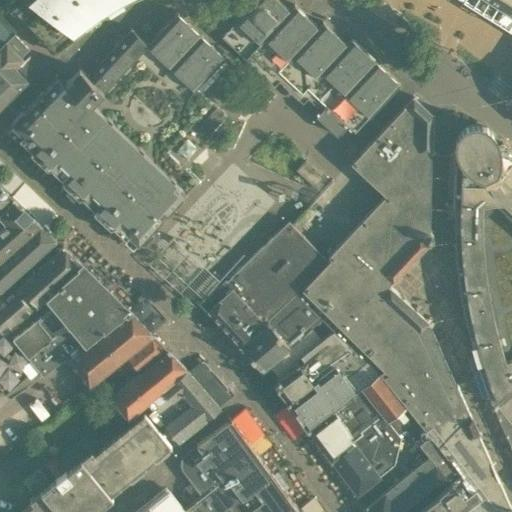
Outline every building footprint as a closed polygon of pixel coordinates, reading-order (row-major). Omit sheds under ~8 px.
[(11,0),(8,3),(12,6),(9,9),(51,54),(54,51),(56,53),(78,34),(100,18),(123,3),(129,0),(11,0)] [(279,0),(252,0),(220,35),(237,52),(245,59),(249,53),(273,76),(278,71),(302,93),(307,88),(325,105),(315,114),(336,134),(346,124),(354,131),(399,83),(351,37),(346,43),(322,21),(317,26),(294,4),(289,9),(279,0)] [(511,0),(469,0),(480,7),(495,16),(506,23),(511,26),(511,92),(504,100),(511,107),(511,0)] [(207,74),(211,70),(224,57),(176,11),(146,43),(130,28),(88,74),(86,75),(78,68),(77,69),(73,68),(68,73),(70,77),(63,84),(55,76),(24,110),(21,109),(12,119),(13,122),(10,124),(11,126),(7,130),(14,138),(17,137),(30,149),(29,152),(46,167),(49,166),(61,178),(61,181),(65,185),(77,197),(80,196),(93,208),(92,211),(109,226),(112,226),(124,237),(124,240),(130,247),(132,248),(136,243),(137,244),(139,242),(197,180),(187,171),(166,150),(194,120),(210,103),(194,89),(207,74)] [(0,45),(0,103),(26,78),(13,65),(21,57),(5,40),(0,45)] [(433,74),(413,96),(412,95),(412,96),(412,95),(350,161),(351,162),(327,187),(293,224),(330,258),(327,260),(302,286),(327,313),(381,371),(376,375),(405,411),(408,408),(415,417),(429,434),(461,474),(450,483),(413,511),(511,511),(511,509),(489,458),(456,384),(455,384),(448,368),(487,404),(511,384),(511,145),(433,74)] [(225,118),(215,108),(199,125),(209,134),(225,118)] [(323,176),(305,159),(295,170),(308,182),(313,186),(319,180),(323,176)] [(0,186),(0,211),(13,198),(0,186)] [(0,258),(21,240),(39,223),(13,198),(0,211),(0,258)] [(290,226),(286,222),(205,298),(212,305),(207,310),(208,311),(209,310),(239,344),(240,345),(242,348),(265,324),(302,286),(327,260),(290,226)] [(21,240),(0,258),(0,285),(35,255),(50,242),(55,238),(39,223),(21,240)] [(63,247),(62,246),(57,250),(0,300),(0,329),(3,333),(33,309),(31,307),(38,302),(42,298),(81,263),(78,261),(63,247)] [(42,298),(50,307),(29,324),(12,338),(37,368),(43,375),(74,349),(76,351),(82,345),(127,309),(127,308),(123,304),(83,266),(81,263),(42,298)] [(327,313),(302,286),(265,324),(285,348),(319,317),(321,319),(327,313)] [(76,351),(67,358),(89,385),(127,355),(151,333),(130,311),(128,309),(127,309),(82,345),(76,351)] [(327,313),(321,319),(333,330),(354,351),(336,368),(355,390),(359,387),(376,375),(381,371),(327,313)] [(265,324),(242,348),(244,350),(261,370),(266,365),(285,348),(265,324)] [(333,330),(317,342),(299,356),(297,362),(315,384),(336,368),(354,351),(333,330)] [(151,333),(127,355),(140,371),(167,349),(151,333)] [(167,349),(140,371),(110,395),(127,417),(146,402),(186,368),(169,351),(167,349)] [(315,384),(297,362),(277,378),(275,379),(274,382),(274,385),(274,386),(289,405),(315,384)] [(187,370),(186,368),(146,402),(177,440),(219,407),(187,370)] [(315,384),(289,405),(306,427),(334,407),(355,390),(336,368),(315,384)] [(405,411),(376,375),(359,387),(381,415),(388,424),(405,411)] [(359,387),(355,390),(334,407),(355,435),(352,438),(354,441),(361,435),(359,432),(381,415),(359,387)] [(511,391),(496,404),(511,425),(511,391)] [(511,425),(496,404),(492,407),(511,450),(511,425)] [(334,407),(306,427),(333,462),(354,445),(356,444),(354,441),(352,438),(355,435),(334,407)] [(388,424),(381,415),(359,432),(361,435),(354,441),(356,444),(354,445),(378,476),(393,463),(400,436),(397,433),(415,417),(408,408),(405,411),(388,424)] [(31,502),(21,511),(96,511),(99,508),(112,497),(110,495),(129,479),(130,482),(143,472),(141,470),(154,459),(156,462),(168,452),(166,449),(171,446),(144,412),(93,453),(90,450),(58,475),(29,499),(31,502)] [(196,444),(184,453),(183,454),(182,456),(181,457),(180,459),(180,461),(179,463),(180,465),(180,466),(180,467),(181,469),(182,470),(199,493),(182,507),(182,510),(183,511),(291,511),(296,509),(296,508),(294,506),(281,487),(258,454),(250,444),(230,418),(195,444),(196,444)] [(461,474),(429,434),(418,443),(434,462),(450,483),(461,474)] [(354,445),(333,462),(356,494),(378,476),(354,445)] [(426,468),(420,461),(398,479),(366,505),(371,511),(413,511),(450,483),(434,462),(426,468)] [(305,511),(323,511),(318,500),(303,507),(305,511)]
